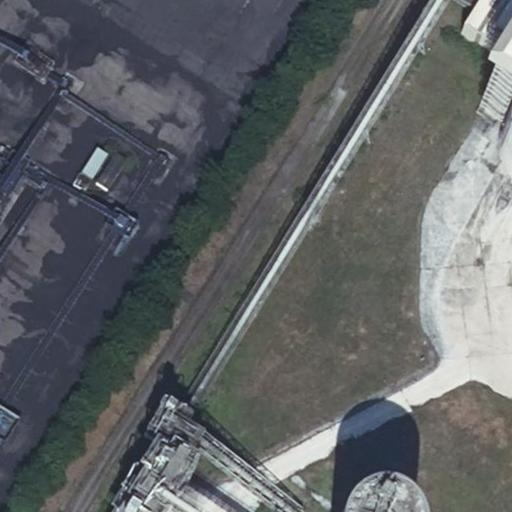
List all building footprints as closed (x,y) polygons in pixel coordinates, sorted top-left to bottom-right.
[(511,0),(481,0),(473,14),(460,35),(511,67),(511,0)] [(503,108),(489,99),(482,112),(495,120),(503,108)] [(511,112),(507,119),(503,127),(500,135),(499,144),(499,152),(500,161),(503,169),(507,177),(511,183),(511,112)] [(77,175),(105,192),(124,161),(96,144),(77,175)] [(185,432),(159,414),(141,438),(153,446),(106,511),(164,511),(184,485),(159,468),(185,432)]
